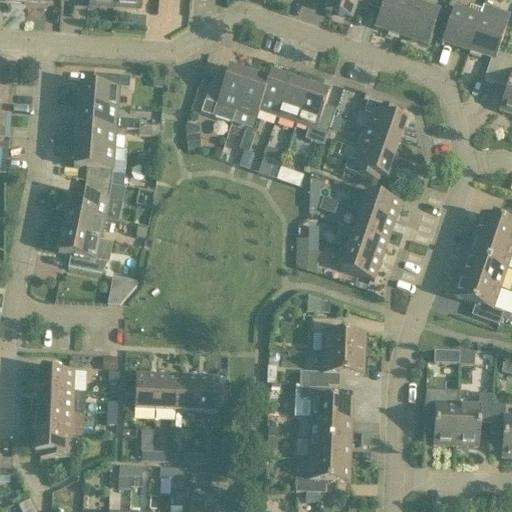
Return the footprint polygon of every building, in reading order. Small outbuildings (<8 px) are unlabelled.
[(89,0),(89,9),(114,10),(114,0),(89,0)] [(139,0),(114,0),(114,10),(138,12),(139,0)] [(327,0),(324,12),(350,21),(356,5),(367,9),(370,0),(327,0)] [(374,29),(400,38),(412,3),(403,0),(370,0),(367,9),(379,13),(374,29)] [(400,38),(427,47),(439,12),(412,3),(400,38)] [(453,9),(441,44),(468,53),(479,17),(481,11),(469,7),(467,13),(453,9)] [(479,17),(468,53),(489,60),(482,82),(494,86),(495,82),(503,58),(495,56),(505,26),(508,17),(482,8),(481,11),(479,17)] [(503,58),(495,82),(507,86),(498,113),(511,117),(511,61),(504,59),(503,58)] [(230,126),(235,115),(248,77),(228,70),(223,83),(212,79),(204,103),(200,115),(230,126)] [(79,87),(77,108),(116,111),(118,91),(128,91),(129,79),(93,76),(92,88),(79,87)] [(269,76),(266,83),(257,113),(276,120),(289,83),(269,76)] [(254,121),(257,113),(266,83),(248,77),(235,115),(254,121)] [(276,120),(295,127),(308,89),(289,83),(276,120)] [(324,108),(328,96),(308,89),(295,127),(308,131),(303,142),(322,149),(328,131),(329,131),(334,114),(335,112),(324,108)] [(364,131),(399,143),(406,123),(400,121),(402,116),(367,104),(363,116),(369,118),(364,131)] [(148,139),(149,129),(138,128),(139,122),(116,121),(116,111),(77,108),(76,128),(125,132),(138,133),(138,138),(148,139)] [(334,121),(330,131),(338,134),(341,123),(334,121)] [(76,128),(74,149),(113,151),(114,139),(124,140),(125,132),(76,128)] [(160,129),(149,129),(148,139),(159,140),(160,135),(160,129)] [(244,131),(241,141),(251,145),(255,135),(244,131)] [(364,131),(356,154),(391,166),(399,143),(364,131)] [(251,145),(241,141),(238,152),(248,155),(251,145)] [(112,173),(113,151),(74,149),(72,170),(86,171),(85,184),(110,188),(111,176),(111,173),(112,173)] [(265,151),(262,161),(257,176),(267,179),(272,163),(272,164),(276,154),(265,151)] [(247,173),(252,157),(243,154),(238,170),(240,170),(241,171),(245,172),(247,173)] [(385,182),(387,177),(391,166),(356,154),(353,164),(347,161),(343,173),(378,185),(379,180),(385,182)] [(280,170),(276,183),(299,190),(303,178),(280,170)] [(124,177),(111,176),(110,188),(123,189),(124,177)] [(108,198),(110,188),(85,184),(82,197),(69,195),(65,215),(103,223),(108,202),(107,202),(108,198)] [(308,187),(308,199),(318,199),(318,188),(308,187)] [(359,213),(394,225),(400,206),(366,194),(359,213)] [(318,211),(318,199),(308,199),(308,211),(318,211)] [(480,216),(473,237),(511,250),(511,213),(507,212),(502,224),(480,216)] [(359,213),(353,233),(387,244),(394,225),(359,213)] [(65,215),(61,235),(99,243),(103,223),(65,215)] [(147,232),(136,229),(134,240),(144,243),(147,232)] [(318,231),(308,230),(307,242),(317,243),(318,231)] [(353,233),(346,251),(380,263),(387,244),(353,233)] [(99,243),(61,235),(56,256),(69,258),(66,270),(100,277),(107,265),(108,265),(112,245),(99,243)] [(511,252),(511,250),(473,237),(466,257),(506,271),(511,252)] [(317,255),(317,243),(307,242),(307,254),(317,255)] [(373,284),(380,263),(346,251),(339,272),(373,284)] [(466,257),(459,278),(499,291),(506,271),(466,257)] [(499,291),(459,278),(452,299),(474,307),(470,319),(498,328),(502,315),(492,313),(499,291)] [(322,336),(321,355),(363,357),(364,336),(340,335),(340,323),(311,322),(310,335),(322,336)] [(458,355),(433,353),(432,366),(458,367),(458,355)] [(338,390),(338,377),(362,378),(363,357),(321,355),(320,376),(298,374),(298,389),(328,390),(338,390)] [(102,362),(102,373),(117,374),(118,362),(102,362)] [(37,373),(36,395),(73,396),(84,396),(84,374),(74,374),(37,373)] [(108,375),(108,387),(117,388),(117,376),(108,375)] [(133,413),(156,413),(157,377),(135,377),(133,413)] [(156,413),(174,414),(176,378),(157,377),(156,413)] [(174,414),(196,415),(197,379),(176,378),(174,414)] [(197,379),(196,415),(216,416),(216,410),(226,411),(228,381),(197,379)] [(309,402),(308,421),(350,423),(352,402),(328,401),(328,390),(298,389),(298,401),(309,402)] [(36,395),(35,415),(72,416),(73,396),(36,395)] [(478,427),(490,427),(491,427),(491,408),(492,397),(478,397),(478,408),(456,407),(455,449),(477,450),(478,427)] [(106,405),(106,417),(116,418),(116,406),(106,405)] [(456,407),(434,406),(432,449),(455,449),(456,407)] [(501,461),(511,461),(511,419),(504,419),(504,408),(491,408),(491,427),(490,427),(490,437),(502,437),(501,461)] [(35,415),(34,437),(71,438),(72,416),(35,415)] [(116,418),(106,417),(105,429),(115,429),(116,418)] [(350,443),(350,423),(308,421),(307,442),(350,443)] [(62,463),(62,462),(76,462),(76,451),(71,450),(71,438),(34,437),(34,455),(38,455),(38,461),(62,463)] [(360,438),(360,450),(369,450),(369,439),(360,438)] [(369,439),(369,450),(378,450),(378,439),(369,439)] [(307,442),(306,462),(349,464),(350,443),(307,442)] [(141,465),(154,465),(154,455),(140,455),(141,465)] [(154,455),(154,465),(164,466),(164,456),(154,455)] [(194,457),(182,457),(181,467),(194,467),(194,457)] [(194,467),(199,467),(205,468),(205,457),(194,457),(194,467)] [(349,464),(306,462),(306,482),(295,482),(294,495),(324,497),(324,484),(348,485),(349,464)] [(117,480),(116,493),(130,493),(130,491),(132,491),(131,471),(117,470),(117,480)] [(142,471),(131,471),(132,491),(141,491),(142,471)] [(158,482),(170,483),(171,472),(159,472),(158,482)] [(170,483),(170,491),(182,491),(182,473),(171,472),(170,483)] [(350,497),(341,497),(340,509),(350,509),(350,497)] [(33,511),(28,502),(16,509),(17,511),(33,511)]
